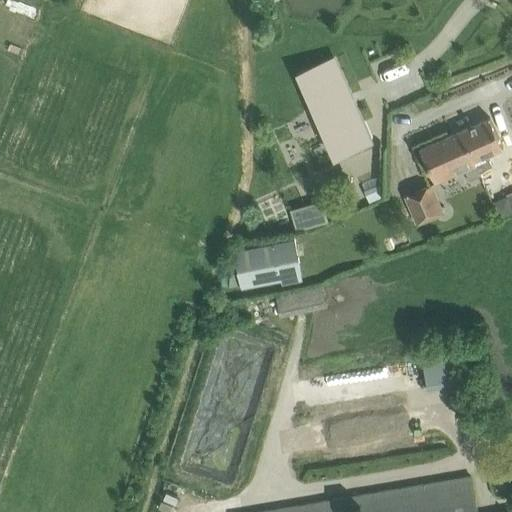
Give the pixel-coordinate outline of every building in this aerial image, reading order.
[(334,62),(306,74),(339,149),(367,137),(334,62)] [(439,74),(415,85),(420,95),(444,84),(439,74)] [(492,166),(487,154),(503,147),(490,117),(460,130),(476,165),(479,172),(492,166)] [(479,172),(476,165),(460,130),(420,147),(436,182),(465,169),(469,179),(480,175),(479,172)] [(416,226),(445,214),(432,184),(404,196),(416,226)] [(511,217),(511,216),(511,194),(501,202),(511,217)] [(321,201),(292,210),(298,229),(327,221),(321,201)] [(300,264),(294,238),(236,252),(243,286),(282,278),(280,268),(300,264)] [(276,296),(280,316),(327,306),(323,286),(276,296)] [(429,356),(434,386),(463,380),(457,350),(429,356)] [(191,457),(191,446),(201,446),(201,434),(182,433),(180,466),(214,468),(215,458),(191,457)] [(478,511),(472,475),(257,511),(478,511)]
